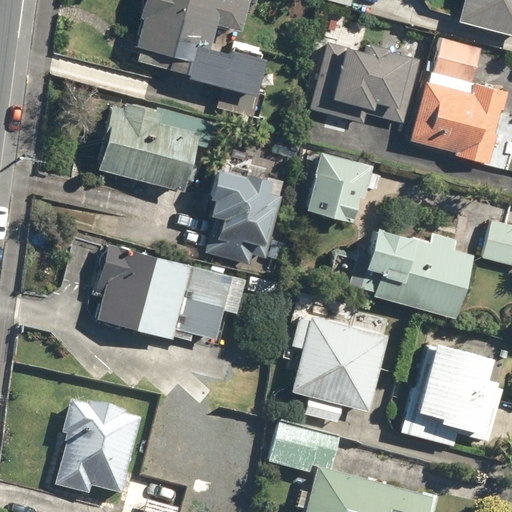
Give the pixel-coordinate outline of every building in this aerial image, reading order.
[(133,0),(124,51),(130,52),(127,70),(175,79),(173,85),(245,99),(253,60),(203,51),(207,31),(236,37),(241,11),(253,13),(255,1),(252,0),(228,0),(228,3),(213,0),(133,0)] [(320,0),(320,4),(350,11),(352,0),(320,0)] [(511,0),(456,0),(450,26),(511,42),(511,0)] [(366,39),(368,31),(331,23),(329,32),(316,30),(299,113),(321,117),(323,106),(363,114),(364,109),(383,113),(381,121),(399,125),(411,60),(392,56),(394,45),(366,39)] [(436,38),(435,41),(428,39),(399,141),(506,173),(511,150),(511,100),(511,98),(511,91),(488,84),(493,67),(474,62),(477,50),(436,38)] [(89,176),(175,194),(177,183),(186,185),(191,163),(183,161),(186,149),(199,152),(205,125),(104,104),(89,176)] [(221,174),(204,171),(194,220),(198,221),(194,241),(201,242),(199,250),(263,263),(263,259),(281,263),(285,241),(267,237),(279,178),(246,172),(249,156),(225,151),(221,174)] [(297,214),(342,228),(350,200),(359,203),(369,171),(315,155),(297,214)] [(511,226),(485,220),(475,257),(511,266),(511,226)] [(448,251),(450,243),(424,236),(423,240),(412,237),(411,241),(362,227),(355,251),(347,249),(335,291),(449,322),(467,256),(448,251)] [(93,297),(88,320),(92,321),(90,329),(164,346),(166,340),(184,344),(186,340),(208,345),(215,313),(227,316),(235,280),(98,249),(88,296),(93,297)] [(295,416),(336,425),(339,412),(364,417),(383,332),(352,325),(351,329),(288,315),(281,348),(290,350),(280,395),(299,399),(295,416)] [(393,434),(450,449),(453,437),(480,445),(495,389),(490,388),(492,381),(480,377),(484,360),(418,342),(393,434)] [(48,490),(79,498),(80,493),(112,502),(121,466),(124,467),(135,424),(122,421),(124,413),(91,405),(91,407),(66,401),(56,440),(60,441),(48,490)] [(260,470),(306,480),(304,490),(295,488),(289,511),(427,511),(429,504),(324,480),(331,444),(268,431),(260,470)]
